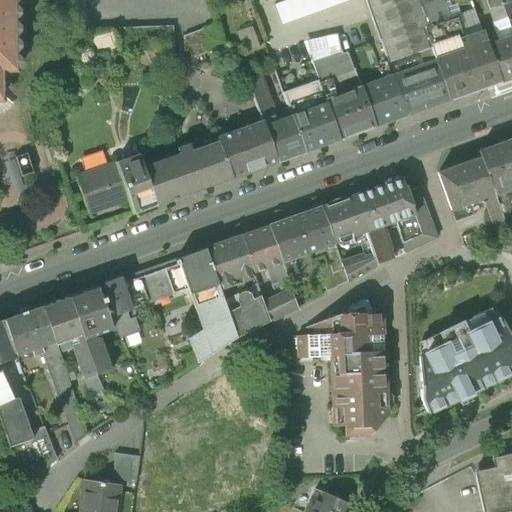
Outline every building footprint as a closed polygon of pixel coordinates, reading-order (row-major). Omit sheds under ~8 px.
[(0,0),(0,99),(3,96),(2,73),(16,73),(15,0),(0,0)] [(280,24),(345,0),(290,0),(273,6),(280,24)] [(365,0),(386,60),(388,65),(417,53),(430,48),(424,30),(429,28),(418,0),(365,0)] [(430,48),(435,61),(454,55),(451,46),(461,42),(458,35),(461,34),(457,20),(450,23),(442,0),(418,0),(429,28),(424,30),(430,48)] [(511,0),(486,0),(490,11),(506,5),(511,2),(511,0)] [(490,11),(494,22),(507,18),(510,16),(506,5),(490,11)] [(500,43),(511,38),(511,33),(507,18),(494,22),(500,43)] [(189,53),(192,60),(224,48),(216,25),(215,26),(183,37),(184,53),(189,53)] [(157,27),(137,28),(138,53),(152,52),(152,71),(163,70),(163,52),(173,51),(173,41),(172,27),(157,27)] [(137,28),(115,29),(116,42),(116,54),(138,53),(137,28)] [(241,31),(245,51),(257,48),(253,28),(241,31)] [(71,31),(79,55),(116,42),(115,29),(71,31)] [(451,46),(454,55),(468,95),(501,83),(488,47),(483,33),(464,41),(461,42),(451,46)] [(311,61),(340,51),(337,35),(303,42),(308,58),(310,58),(311,61)] [(501,83),(511,79),(511,38),(500,43),(488,47),(501,83)] [(116,54),(116,42),(79,55),(83,66),(116,54)] [(417,53),(422,66),(435,61),(430,48),(417,53)] [(311,61),(319,84),(353,71),(347,53),(342,55),(341,50),(340,51),(311,61)] [(174,71),(173,51),(163,52),(163,70),(174,71)] [(449,102),(468,95),(454,55),(435,61),(449,102)] [(449,102),(435,61),(422,66),(393,78),(407,117),(449,102)] [(378,70),(382,81),(393,78),(389,66),(378,70)] [(262,123),(264,128),(275,123),(273,119),(274,114),(260,76),(247,81),(262,123)] [(407,117),(393,78),(382,81),(361,89),(375,128),(407,117)] [(283,94),(291,118),(327,105),(325,101),(324,102),(317,81),(283,94)] [(339,141),(375,128),(361,89),(325,101),(327,105),(339,141)] [(291,118),(304,154),(339,141),(327,105),(291,118)] [(291,118),(275,123),(264,128),(277,164),(304,154),(291,118)] [(218,139),(220,144),(232,179),(277,164),(264,128),(262,123),(218,139)] [(511,162),(505,143),(478,153),(481,160),(480,160),(493,196),(494,196),(503,222),(511,218),(511,162)] [(220,144),(182,157),(194,193),(232,179),(220,144)] [(14,158),(21,179),(34,175),(28,153),(14,158)] [(117,164),(119,170),(141,163),(138,156),(117,164)] [(181,156),(143,170),(156,207),(194,193),(182,157),(181,156)] [(483,200),(496,235),(506,231),(506,230),(503,222),(494,196),(493,196),(480,160),(438,175),(451,211),(483,200)] [(143,170),(141,163),(119,170),(129,201),(134,214),(135,214),(136,214),(135,213),(155,206),(155,207),(156,207),(143,170)] [(117,205),(129,201),(119,170),(117,164),(76,178),(89,215),(95,213),(92,203),(113,196),(117,205)] [(364,232),(365,234),(415,216),(409,199),(402,180),(352,197),(364,232)] [(420,195),(409,199),(415,216),(365,234),(368,242),(376,266),(388,262),(436,239),(436,238),(420,195)] [(95,213),(117,205),(113,196),(92,203),(95,213)] [(333,243),(360,233),(364,232),(352,197),(321,208),(333,243)] [(334,245),(333,243),(321,208),(294,218),(307,254),(334,245)] [(268,227),(281,264),(307,254),(294,218),(268,227)] [(253,273),(271,267),(281,264),(268,227),(240,237),(253,273)] [(217,286),(253,273),(240,237),(204,250),(217,286)] [(355,247),(360,260),(361,259),(365,270),(376,266),(368,242),(364,243),(355,247)] [(329,267),(331,274),(343,270),(342,268),(334,245),(307,254),(309,262),(323,257),(326,268),(329,267)] [(204,250),(162,265),(171,292),(186,287),(201,331),(187,339),(197,364),(236,339),(227,314),(217,286),(204,250)] [(309,262),(307,254),(281,264),(287,281),(315,277),(309,262)] [(366,273),(365,270),(361,259),(360,260),(342,268),(343,270),(347,283),(366,273)] [(287,281),(281,264),(271,267),(271,271),(281,295),(290,291),(287,281)] [(148,301),(171,292),(162,265),(138,273),(148,301)] [(318,271),(325,293),(336,288),(336,287),(331,274),(329,267),(326,268),(318,271)] [(347,283),(343,270),(331,274),(336,287),(347,283)] [(138,273),(120,280),(130,310),(149,304),(148,301),(138,273)] [(126,312),(130,310),(120,280),(96,288),(107,319),(126,312)] [(309,291),(314,300),(322,296),(318,287),(309,291)] [(93,337),(111,330),(107,319),(96,288),(70,297),(96,373),(97,376),(111,371),(100,342),(96,340),(94,340),(93,337)] [(263,304),(270,322),(297,309),(290,291),(281,295),(263,304)] [(82,377),(96,373),(70,297),(43,307),(55,343),(56,345),(69,341),(71,346),(82,377)] [(227,314),(236,339),(270,322),(263,304),(261,297),(227,314)] [(328,318),(328,323),(329,349),(329,358),(333,428),(345,427),(346,437),(369,436),(386,416),(382,314),(369,315),(369,310),(365,303),(360,302),(351,306),(347,316),(330,316),(330,317),(328,317),(328,318)] [(33,357),(41,354),(43,353),(41,347),(55,343),(43,307),(4,321),(16,357),(31,351),(33,357)] [(129,320),(126,312),(107,319),(111,330),(115,329),(119,339),(121,338),(121,337),(137,331),(133,321),(135,320),(134,318),(129,320)] [(418,358),(419,367),(420,400),(427,415),(432,412),(432,413),(458,400),(458,402),(471,396),(470,394),(508,376),(511,373),(511,357),(505,358),(499,345),(511,339),(501,318),(467,334),(462,323),(439,334),(444,345),(418,358)] [(0,365),(17,359),(16,357),(4,321),(0,322),(0,365)] [(323,350),(329,349),(328,323),(319,324),(305,329),(306,337),(296,337),(297,359),(323,358),(323,350)] [(56,345),(55,343),(41,347),(43,353),(41,354),(57,400),(59,399),(72,395),(70,388),(71,388),(66,373),(67,373),(56,345)] [(0,424),(8,448),(31,440),(29,434),(17,402),(16,400),(13,399),(12,400),(0,373),(0,424)] [(82,377),(91,398),(104,392),(97,376),(96,373),(82,377)] [(59,399),(75,444),(87,435),(72,395),(59,399)] [(44,429),(29,434),(31,440),(8,448),(21,485),(22,486),(43,470),(44,470),(57,460),(55,458),(44,429)] [(112,478),(136,481),(139,456),(115,454),(112,478)] [(511,459),(475,478),(482,511),(507,511),(511,511),(511,459)] [(80,511),(115,511),(119,485),(84,482),(80,511)] [(305,511),(347,511),(350,506),(340,501),(339,503),(315,491),(305,511)]
